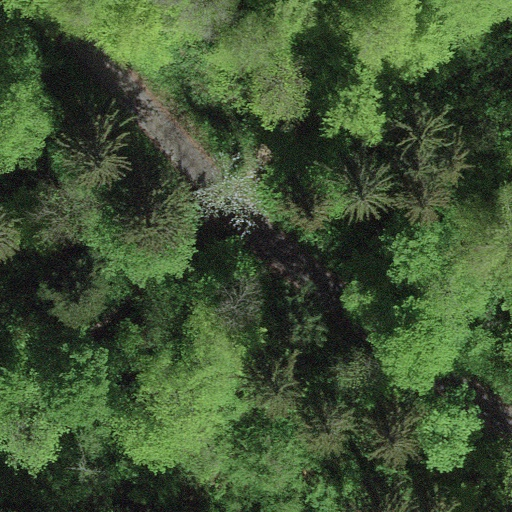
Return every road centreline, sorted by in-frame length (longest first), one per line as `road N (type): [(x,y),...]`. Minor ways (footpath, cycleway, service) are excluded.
road 1 (residential): [(63,0),(301,248),(511,411)]
road 2 (track): [(0,386),(333,87),(450,0)]
